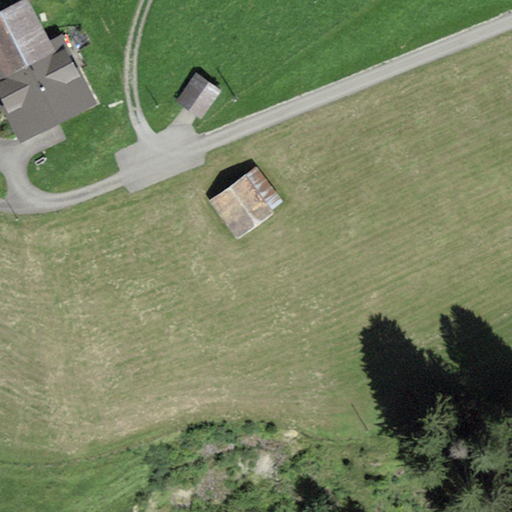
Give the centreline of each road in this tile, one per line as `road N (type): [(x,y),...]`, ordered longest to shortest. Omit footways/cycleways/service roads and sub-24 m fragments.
road 1 (residential): [(0,206),(31,211),(74,199),(511,17)]
road 2 (track): [(146,0),(130,92),(156,164)]
